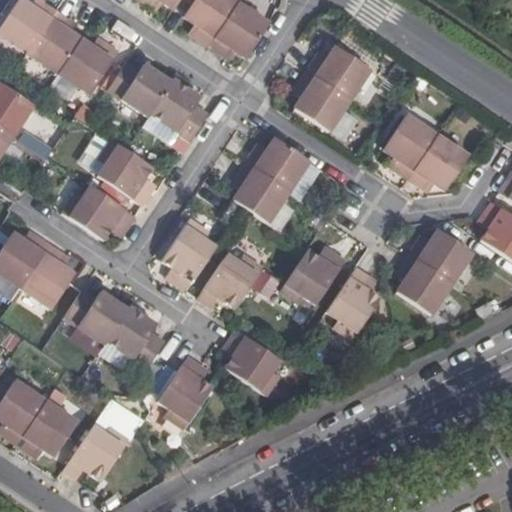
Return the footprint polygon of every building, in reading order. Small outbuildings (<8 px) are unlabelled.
[(0,26),(0,37),(25,55),(53,13),(33,0),(32,0),(28,8),(17,1),(0,26)] [(179,0),(135,0),(134,1),(154,15),(160,5),(171,13),(175,6),(179,0)] [(235,6),(226,0),(194,0),(185,13),(181,19),(193,27),(186,36),(206,49),(235,6)] [(255,0),(238,0),(235,6),(246,13),(255,0)] [(266,27),(246,13),(235,6),(206,49),(227,62),(232,54),(243,61),(266,27)] [(25,55),(56,75),(78,41),(69,35),(74,27),(53,13),(25,55)] [(87,96),(108,64),(115,54),(94,40),(89,48),(78,41),(56,75),(87,96)] [(367,73),(333,49),(326,59),(318,54),(304,75),(346,104),(367,73)] [(106,90),(146,117),(147,114),(168,83),(142,65),(135,73),(123,65),(119,71),(106,90)] [(326,134),(346,104),(304,75),(291,95),(300,101),(292,111),(326,134)] [(147,114),(189,142),(207,115),(201,111),(193,106),(198,98),(170,81),(168,83),(147,114)] [(0,131),(10,138),(30,107),(3,88),(0,86),(0,131)] [(403,117),(379,152),(391,160),(385,169),(405,182),(435,138),(403,117)] [(0,152),(10,138),(0,131),(0,152)] [(45,159),(51,149),(23,134),(17,145),(45,159)] [(92,173),(106,142),(91,136),(78,167),(92,173)] [(469,161),(435,138),(405,182),(426,196),(431,187),(445,196),(469,161)] [(287,194),(308,163),(274,140),(267,151),(257,145),(244,165),(287,194)] [(106,163),(89,188),(133,218),(149,194),(139,188),(150,170),(122,152),(110,143),(100,158),(106,163)] [(265,226),(287,194),(244,165),(230,186),(239,192),(231,203),(241,210),(265,226)] [(511,185),(506,182),(497,195),(511,204),(511,185)] [(70,204),(60,217),(101,244),(114,225),(124,231),(133,218),(89,188),(76,207),(70,204)] [(511,217),(491,203),(481,219),(491,227),(480,243),(511,264),(511,217)] [(187,223),(161,263),(177,274),(171,284),(185,294),(214,251),(195,239),(200,231),(187,223)] [(451,286),(471,256),(437,232),(430,243),(419,237),(407,257),(451,286)] [(0,253),(0,278),(18,291),(47,247),(28,234),(22,242),(12,236),(0,253)] [(49,312),(68,284),(73,275),(63,269),(67,261),(47,247),(18,291),(49,312)] [(313,305),(343,262),(331,254),(323,265),(305,252),(279,292),(297,305),(302,297),(313,305)] [(224,257),(195,300),(209,310),(215,300),(232,311),(259,271),(242,259),(237,267),(224,257)] [(429,318),(451,286),(407,257),(393,278),(402,285),(395,295),(429,318)] [(352,341),(379,302),(362,290),(368,280),(355,270),(326,313),(341,324),(337,331),(352,341)] [(62,320),(102,347),(103,346),(126,311),(99,294),(94,301),(81,293),(62,320)] [(155,326),(128,308),(126,311),(103,346),(143,373),(152,360),(163,344),(150,336),(155,326)] [(278,361),(235,332),(225,346),(235,352),(223,369),(263,396),(274,380),(268,376),(278,361)] [(180,435),(210,390),(193,378),(199,368),(185,359),(174,374),(153,407),(169,417),(164,425),(180,435)] [(164,367),(152,360),(143,373),(141,376),(152,384),(164,367)] [(13,382),(0,401),(0,423),(0,424),(0,435),(16,446),(44,403),(13,382)] [(75,424),(44,403),(16,446),(36,460),(42,452),(52,459),(75,424)] [(108,439),(92,428),(65,468),(62,472),(75,482),(82,472),(99,483),(127,443),(113,433),(108,439)]
